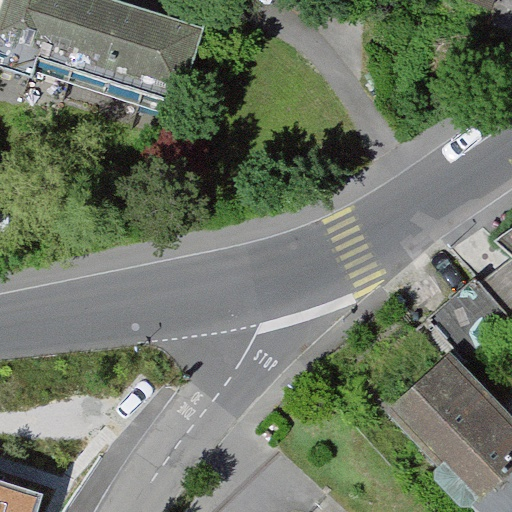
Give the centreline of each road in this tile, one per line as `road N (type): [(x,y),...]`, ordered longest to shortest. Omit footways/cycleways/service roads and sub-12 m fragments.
road 1 (residential): [(0,323),(299,276)]
road 2 (residential): [(127,511),(299,276)]
road 3 (residential): [(299,276),(357,257),(511,151)]
